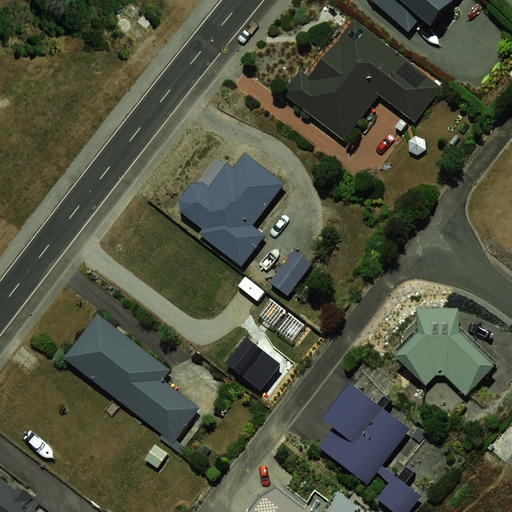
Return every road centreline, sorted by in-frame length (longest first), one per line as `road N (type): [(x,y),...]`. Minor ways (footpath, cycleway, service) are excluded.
road 1 (primary): [(0,308),(243,0)]
road 2 (residential): [(215,511),(420,240)]
road 3 (residential): [(420,240),(511,124)]
